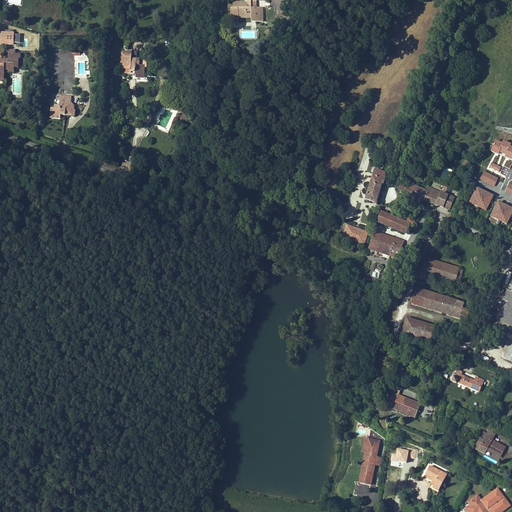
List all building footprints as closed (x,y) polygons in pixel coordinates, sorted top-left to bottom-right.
[(266,21),(265,7),(259,7),(255,7),(255,2),(258,2),(260,2),(259,0),(248,0),(248,1),(249,1),(249,3),(244,3),(244,5),(243,5),(242,5),(242,4),(241,4),(240,4),(240,5),(239,5),(239,9),(237,9),(237,16),(249,15),(249,18),(254,18),(254,21),(266,21)] [(244,3),(237,3),(237,8),(234,8),(235,22),(243,22),(243,18),(249,18),(249,15),(237,16),(237,9),(239,9),(239,5),(240,5),(240,4),(241,4),(242,4),(242,5),(243,5),(244,5),(244,3)] [(21,31),(0,31),(0,44),(14,44),(14,42),(21,42),(21,31)] [(5,72),(14,72),(14,70),(19,70),(19,61),(20,56),(15,56),(15,53),(10,53),(10,61),(3,61),(3,62),(0,61),(0,81),(5,82),(5,72)] [(124,56),(124,60),(124,65),(126,65),(126,70),(129,70),(128,75),(135,76),(135,74),(138,74),(137,76),(139,78),(144,78),(148,75),(148,69),(145,66),(146,61),(135,60),(136,53),(130,53),(124,56)] [(56,109),(55,116),(62,116),(62,114),(66,115),(66,117),(76,117),(76,111),(75,111),(75,108),(70,108),(71,105),(72,105),(73,100),(68,100),(68,98),(62,97),(61,99),(57,99),(56,109)] [(61,120),(62,116),(55,116),(56,109),(52,109),(51,119),(61,120)] [(446,117),(434,112),(430,120),(443,125),(446,117)] [(447,180),(450,169),(445,167),(441,178),(447,180)] [(499,178),(484,172),(480,180),(494,187),(499,178)] [(374,178),(366,200),(375,203),(375,204),(377,205),(378,203),(377,203),(383,185),(385,185),(386,182),(374,178)] [(399,190),(450,211),(455,199),(428,188),(427,191),(402,181),(399,190)] [(470,204),(487,213),(495,197),(478,189),(470,204)] [(491,218),(508,226),(511,217),(511,208),(499,202),(491,218)] [(381,213),(377,222),(407,233),(410,224),(381,213)] [(347,223),(342,237),(364,245),(369,231),(347,223)] [(403,242),(373,232),(368,248),(398,258),(403,242)] [(425,258),(421,273),(458,285),(463,270),(425,258)] [(511,277),(503,298),(508,301),(505,308),(501,306),(491,329),(511,338),(511,277)] [(472,305),(416,290),(412,305),(468,320),(472,305)] [(415,321),(407,319),(402,334),(410,336),(415,321)] [(435,327),(415,321),(410,336),(430,342),(435,327)] [(482,354),(480,359),(488,362),(490,357),(482,354)] [(476,381),(458,372),(456,376),(455,376),(453,381),(458,383),(459,382),(481,393),(486,382),(478,378),(476,381)] [(395,390),(386,409),(392,411),(393,410),(414,419),(420,405),(398,395),(400,393),(395,390)] [(483,455),(485,452),(498,458),(504,447),(490,441),(492,436),(486,434),(485,435),(482,433),(476,446),(477,447),(475,451),(483,455)] [(379,443),(364,441),(362,454),(365,455),(368,455),(369,444),(378,445),(379,443)] [(372,487),(378,445),(369,444),(368,455),(365,455),(361,485),(372,487)] [(446,476),(429,467),(422,481),(430,485),(429,487),(438,492),(446,476)] [(470,502),(470,504),(463,509),(464,511),(497,511),(498,509),(501,510),(502,507),(505,508),(507,501),(501,500),(500,497),(500,493),(492,492),(492,495),(488,495),(488,498),(485,498),(478,503),(476,501),(473,500),(470,502)]
